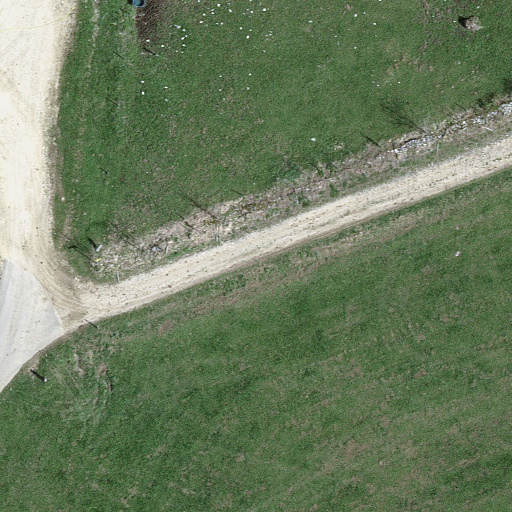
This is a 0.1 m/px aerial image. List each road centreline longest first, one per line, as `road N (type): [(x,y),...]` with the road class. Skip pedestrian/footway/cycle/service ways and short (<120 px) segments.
road 1 (track): [(30,318),(171,275),(511,142)]
road 2 (track): [(30,318),(31,100),(53,0)]
